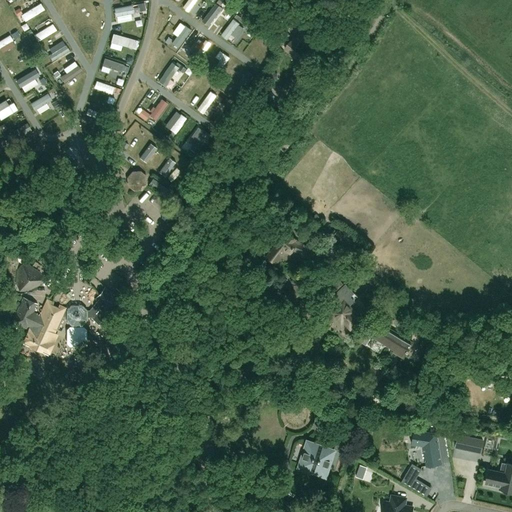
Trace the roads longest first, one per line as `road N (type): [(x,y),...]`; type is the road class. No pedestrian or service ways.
road 1 (unclassified): [(147,315),(370,36),(388,0)]
road 2 (track): [(511,376),(467,378),(383,402),(511,422)]
road 3 (tertiary): [(4,476),(147,315)]
road 4 (tertiary): [(220,511),(207,437),(147,315)]
road 5 (track): [(207,437),(259,392),(383,402)]
